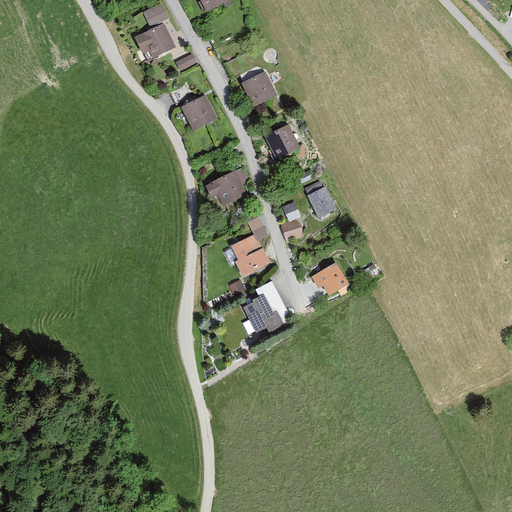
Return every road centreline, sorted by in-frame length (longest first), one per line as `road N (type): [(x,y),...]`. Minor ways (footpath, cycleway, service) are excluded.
road 1 (unclassified): [(205,511),(209,454),(186,340),(190,181),(173,135),(121,70),(82,0)]
road 2 (residential): [(293,296),(243,137),(170,0)]
